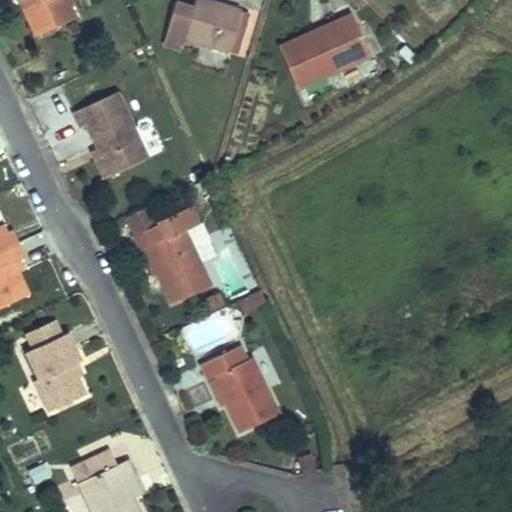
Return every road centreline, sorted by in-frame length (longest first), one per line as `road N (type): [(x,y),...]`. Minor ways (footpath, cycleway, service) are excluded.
road 1 (residential): [(0,86),(52,199),(104,284),(177,447)]
road 2 (residential): [(298,511),(286,485),(194,460)]
